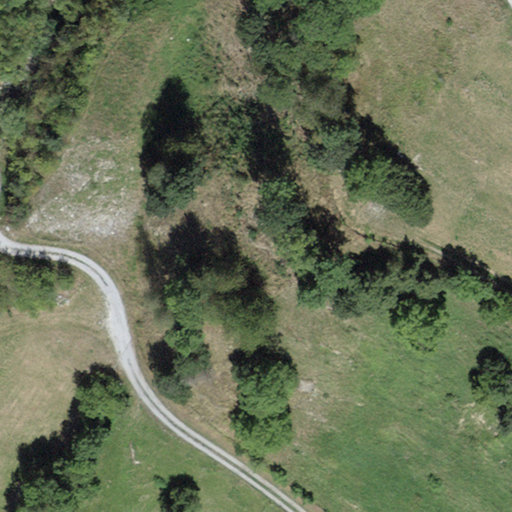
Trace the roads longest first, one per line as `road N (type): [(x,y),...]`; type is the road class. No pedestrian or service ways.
road 1 (track): [(291,511),(174,426),(126,372),(103,298),(86,281),(59,262),(0,253)]
road 2 (track): [(356,206),(372,190),(410,238),(511,292)]
